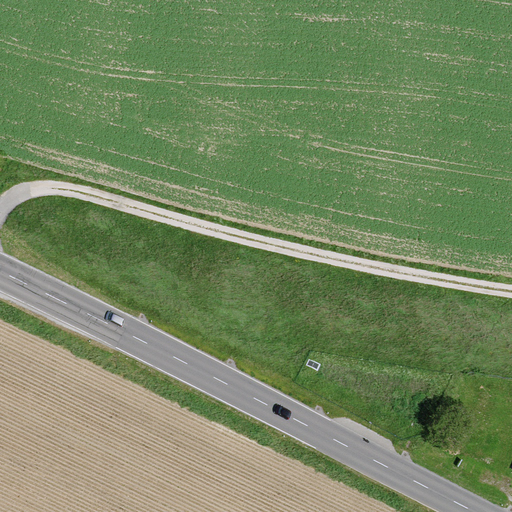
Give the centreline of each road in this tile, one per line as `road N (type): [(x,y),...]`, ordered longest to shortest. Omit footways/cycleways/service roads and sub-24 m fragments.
road 1 (secondary): [(0,272),(476,511)]
road 2 (track): [(0,210),(30,190),(74,190),(307,253),(511,290)]
